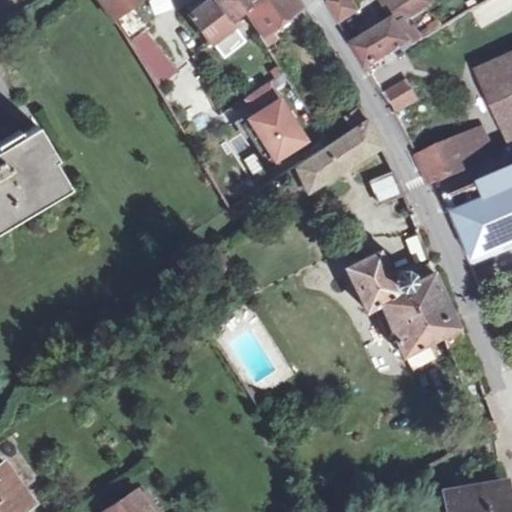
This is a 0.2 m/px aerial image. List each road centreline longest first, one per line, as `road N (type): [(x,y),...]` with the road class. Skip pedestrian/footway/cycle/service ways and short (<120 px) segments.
road 1 (residential): [(422,197),(511,407)]
road 2 (residential): [(312,0),(395,133),(422,197)]
